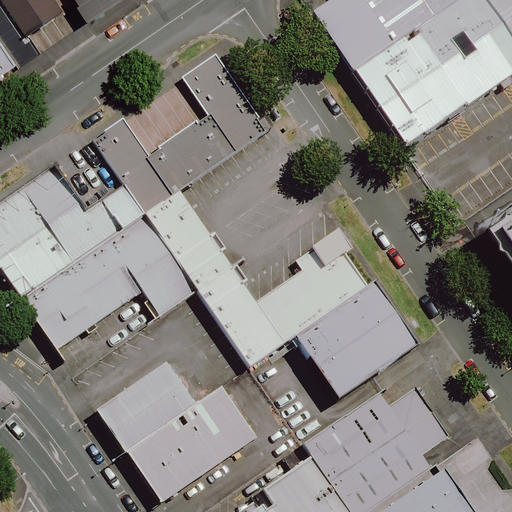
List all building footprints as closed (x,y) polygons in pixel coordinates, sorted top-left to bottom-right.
[(59,11),(50,0),(0,0),(0,33),(9,46),(59,11)] [(80,0),(92,17),(118,0),(80,0)] [(339,73),(450,0),(317,0),(299,12),(339,73)] [(511,56),(474,0),(450,0),(339,73),(390,152),(511,72),(511,56)] [(511,0),(474,0),(511,56),(511,0)] [(0,40),(0,78),(18,66),(0,40)] [(181,196),(276,130),(221,52),(186,77),(210,111),(153,151),(129,117),(92,142),(124,187),(146,220),(181,196)] [(0,203),(0,269),(2,272),(92,209),(59,162),(0,203)] [(24,304),(146,220),(124,187),(92,209),(2,272),(24,304)] [(251,368),(285,345),(257,305),(181,196),(146,220),(197,291),(251,368)] [(511,209),(465,240),(511,312),(511,209)] [(57,351),(141,293),(159,318),(197,291),(146,220),(24,304),(57,351)] [(292,340),(366,288),(344,257),(351,252),(338,233),(295,262),(302,273),(257,305),(285,345),(292,340)] [(371,285),(366,288),(292,340),(337,404),(416,349),(371,285)] [(94,410),(122,451),(191,404),(163,363),(94,410)] [(191,404),(122,451),(159,504),(254,439),(217,386),(191,404)] [(403,391),(377,408),(367,394),(288,448),(299,464),(332,511),(363,511),(421,472),(410,457),(436,439),(403,391)] [(247,500),(255,510),(252,511),(332,511),(299,464),(247,500)] [(421,472),(363,511),(463,511),(430,465),(421,472)]
